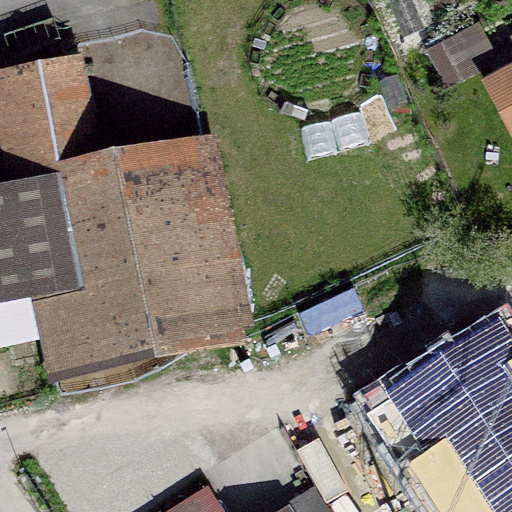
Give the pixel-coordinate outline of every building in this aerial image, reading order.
[(447,82),(492,58),(479,32),(433,56),(447,82)] [(69,77),(0,91),(0,105),(17,194),(90,177),(69,77)] [(37,291),(53,375),(227,341),(192,158),(90,177),(17,194),(37,291)] [(511,511),(511,316),(508,310),(366,396),(436,511),(511,511)] [(328,511),(314,490),(278,511),(328,511)]
